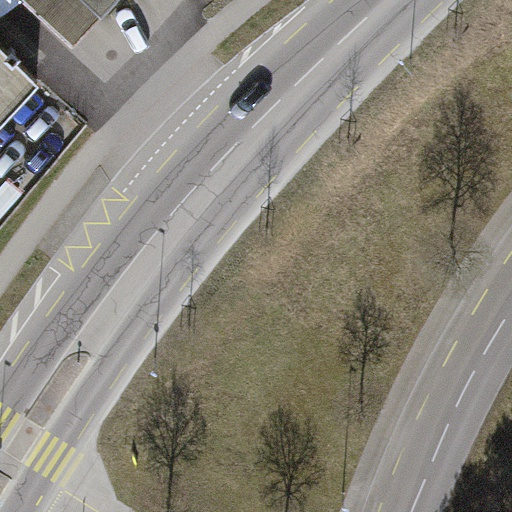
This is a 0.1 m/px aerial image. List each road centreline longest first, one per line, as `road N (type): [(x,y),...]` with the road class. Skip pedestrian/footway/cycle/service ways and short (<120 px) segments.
road 1 (primary): [(0,486),(174,227),(305,76),(387,0)]
road 2 (tertiary): [(414,511),(511,317)]
